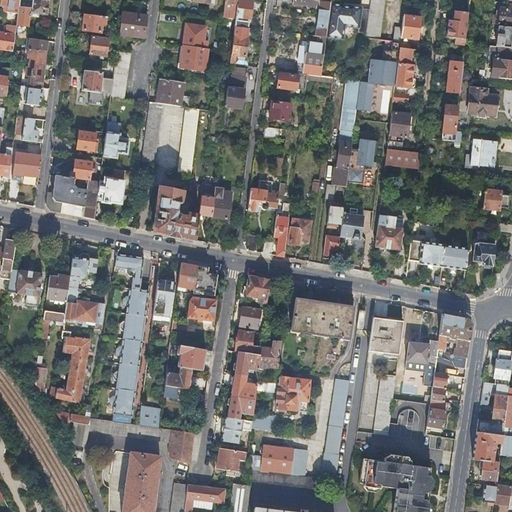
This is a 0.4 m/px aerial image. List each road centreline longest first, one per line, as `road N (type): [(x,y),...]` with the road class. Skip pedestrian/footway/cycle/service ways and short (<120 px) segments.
road 1 (residential): [(270,0),(236,261)]
road 2 (residential): [(487,307),(236,261)]
road 3 (residential): [(67,0),(37,220)]
road 4 (residential): [(236,261),(200,471)]
road 5 (residential): [(453,511),(487,307)]
road 6 (residential): [(236,261),(37,220)]
road 7 (residential): [(419,149),(437,0)]
